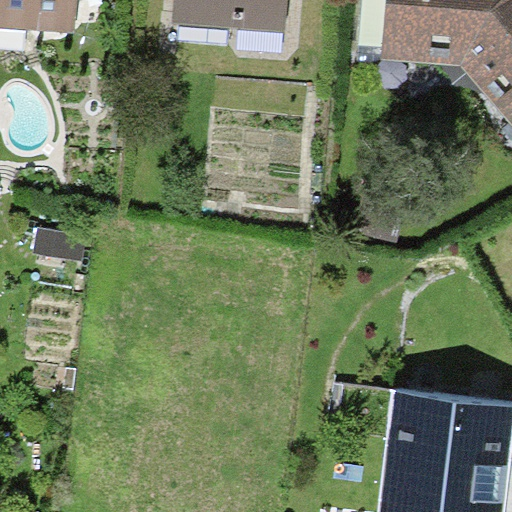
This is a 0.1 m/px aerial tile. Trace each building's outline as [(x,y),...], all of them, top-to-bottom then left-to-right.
[(0,0),(0,26),(76,32),(78,0),(0,0)] [(174,0),(173,23),(285,31),(287,0),(174,0)] [(511,0),(385,0),(381,59),(459,65),(511,124),(511,0)] [(409,197),(367,188),(358,234),(399,242),(409,197)] [(87,234),(38,226),(33,253),(83,261),(87,234)] [(503,511),(511,444),(511,405),(394,391),(378,511),(503,511)]
